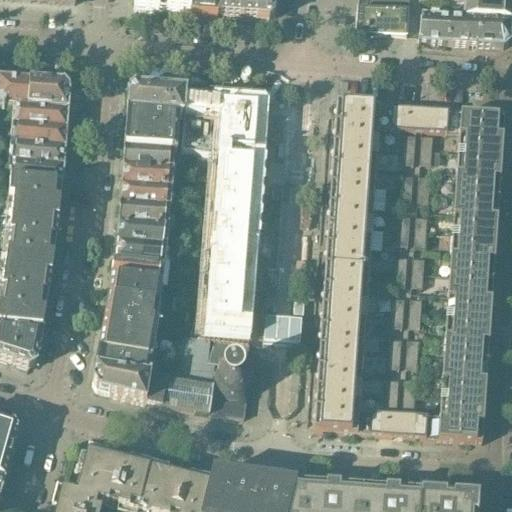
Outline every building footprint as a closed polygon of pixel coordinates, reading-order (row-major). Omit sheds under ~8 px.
[(0,0),(0,3),(73,9),(73,0),(0,0)] [(132,0),(132,14),(188,18),(189,0),(132,0)] [(217,21),(218,0),(189,0),(188,18),(217,21)] [(274,0),(218,0),(217,21),(267,25),(273,19),(274,0)] [(462,0),(460,23),(476,24),(509,26),(511,0),(462,0)] [(407,14),(356,11),(354,38),(405,41),(407,14)] [(448,14),(447,22),(455,22),(455,14),(448,14)] [(447,22),(428,20),(419,20),(417,46),(426,49),(445,50),(447,22)] [(460,23),(455,22),(447,22),(445,50),(474,51),(476,24),(460,23)] [(509,26),(476,24),(474,51),(502,53),(508,47),(509,26)] [(27,86),(0,84),(0,112),(10,113),(25,114),(27,86)] [(62,89),(27,86),(25,114),(65,117),(67,95),(62,89)] [(181,121),(183,98),(132,94),(126,99),(125,117),(124,135),(122,153),(170,156),(172,138),(173,121),(181,121)] [(181,121),(178,155),(214,158),(201,343),(249,346),(256,249),(258,247),(259,239),(257,236),(257,231),(259,229),(260,221),(258,218),(258,213),(261,211),(261,203),(259,200),(260,195),(262,193),(263,185),(261,182),(261,177),(263,175),(264,167),(262,164),(266,110),(261,104),(183,98),(181,121)] [(372,194),(376,135),(378,112),(334,109),(328,191),(372,194)] [(459,118),(424,115),(378,112),(376,135),(457,140),(459,118)] [(65,117),(25,114),(10,113),(10,119),(16,120),(15,132),(64,135),(65,117)] [(497,203),(501,143),(503,121),(459,118),(457,140),(453,200),(497,203)] [(64,135),(15,132),(9,131),(9,139),(15,139),(14,150),(62,153),(64,135)] [(402,141),(401,156),(412,156),(413,142),(402,141)] [(431,143),(419,142),(418,157),(430,157),(431,143)] [(62,153),(14,150),(8,149),(7,157),(13,158),(13,169),(61,172),(62,153)] [(170,156),(122,153),(121,171),(171,175),(173,156),(170,156)] [(412,156),(401,156),(400,170),(411,171),(412,156)] [(430,157),(418,157),(417,171),(429,172),(430,157)] [(61,172),(13,169),(6,168),(6,176),(12,176),(11,188),(60,191),(61,172)] [(171,175),(121,171),(119,190),(170,194),(171,175)] [(399,182),(398,196),(410,197),(411,183),(399,182)] [(428,184),(417,183),(416,197),(427,198),(428,184)] [(60,191),(11,188),(7,188),(6,205),(58,209),(60,191)] [(170,194),(119,190),(118,208),(168,212),(170,194)] [(367,276),(371,215),(372,194),(328,191),(323,273),(367,276)] [(410,197),(398,196),(397,211),(409,211),(410,197)] [(427,198),(416,197),(415,212),(426,212),(427,198)] [(491,285),(495,223),(497,203),(453,200),(447,282),(491,285)] [(52,265),(56,228),(58,209),(6,205),(0,254),(0,278),(49,282),(52,265)] [(168,212),(118,208),(116,226),(167,230),(168,212)] [(397,223),(396,237),(407,238),(408,223),(397,223)] [(425,224),(414,224),(413,238),(424,239),(425,224)] [(167,230),(116,226),(115,245),(164,251),(165,251),(167,230)] [(407,238),(396,237),(395,251),(406,252),(407,238)] [(424,239),(413,238),(412,252),(423,253),(424,239)] [(164,251),(115,245),(112,264),(162,270),(164,251)] [(394,263),(393,278),(404,279),(405,264),(394,263)] [(162,270),(112,264),(111,274),(110,282),(160,289),(162,270)] [(422,265),(411,265),(410,279),(421,280),(422,265)] [(361,358),(365,296),(367,276),(323,273),(317,355),(361,358)] [(0,333),(40,337),(43,318),(46,300),(47,295),(49,282),(0,278),(0,333)] [(404,279),(393,278),(392,292),(403,293),(404,279)] [(421,280),(410,279),(409,293),(420,294),(421,280)] [(160,289),(110,282),(107,301),(156,309),(160,289)] [(486,366),(490,305),(491,285),(447,282),(442,363),(486,366)] [(153,329),(156,309),(107,301),(104,320),(101,338),(153,348),(157,330),(153,329)] [(391,304),(390,319),(401,320),(402,305),(391,304)] [(419,306),(408,306),(407,320),(418,321),(419,306)] [(401,320),(390,319),(389,333),(400,334),(401,320)] [(418,321),(407,320),(406,334),(417,335),(418,321)] [(40,337),(0,333),(0,365),(26,374),(33,371),(38,348),(40,337)] [(153,348),(101,338),(98,356),(150,366),(153,348)] [(206,371),(208,346),(172,340),(164,384),(165,384),(165,385),(208,391),(207,403),(226,406),(226,405),(224,404),(221,403),(219,401),(217,399),(215,397),(214,394),(213,392),(212,389),(211,386),(211,383),(212,381),(212,378),(213,375),(214,373),(216,370),(217,368),(219,366),(222,364),(224,363),(227,362),(230,361),(232,361),(235,361),(238,361),(241,361),(243,362),(246,364),(247,351),(248,351),(248,349),(214,345),(206,371)] [(388,345),(387,359),(398,360),(399,346),(388,345)] [(415,361),(416,347),(405,346),(404,361),(415,361)] [(355,440),(357,417),(360,378),(361,358),(317,355),(311,437),(355,440)] [(150,366),(98,356),(94,372),(146,382),(147,381),(150,366)] [(398,360),(387,359),(386,374),(397,375),(398,360)] [(248,365),(246,364),(243,362),(241,361),(238,361),(235,361),(232,361),(230,361),(227,362),(224,363),(222,364),(219,366),(217,368),(216,370),(214,373),(213,375),(212,378),(212,381),(211,383),(211,386),(212,389),(213,392),(214,394),(215,397),(217,399),(219,401),(221,403),(224,404),(226,405),(236,407),(238,407),(241,406),(242,406),(244,405),(247,404),(249,402),(251,400),(253,398),(255,396),(256,393),(257,390),(257,388),(258,385),(258,382),(257,379),(257,376),(255,374),(254,371),(252,369),(250,367),(248,365)] [(423,362),(415,361),(404,361),(403,375),(414,376),(415,369),(423,369),(423,362)] [(480,449),(484,387),(486,366),(442,363),(437,423),(436,446),(480,449)] [(159,412),(165,385),(165,384),(164,384),(147,381),(146,382),(94,372),(90,390),(95,397),(107,400),(134,407),(159,412)] [(207,403),(208,391),(165,385),(159,412),(204,419),(207,403)] [(385,386),(384,400),(395,401),(396,387),(385,386)] [(414,388),(402,387),(401,401),(413,402),(414,388)] [(395,401),(384,400),(383,414),(394,415),(395,401)] [(413,402),(401,401),(400,416),(412,416),(413,402)] [(242,424),(244,408),(244,405),(242,406),(241,406),(238,407),(236,407),(226,405),(226,406),(207,403),(204,419),(242,424)] [(437,423),(395,420),(357,417),(355,440),(436,446),(437,423)] [(12,433),(0,428),(0,450),(11,454),(15,440),(12,433)] [(11,454),(0,450),(0,487),(1,488),(11,454)] [(114,511),(138,511),(149,471),(128,465),(126,474),(116,471),(117,468),(105,465),(107,460),(86,455),(74,500),(101,508),(114,511)] [(177,487),(177,484),(166,481),(167,476),(149,471),(138,511),(203,511),(212,480),(210,479),(208,486),(188,481),(186,489),(177,487)] [(258,511),(265,487),(220,481),(212,480),(203,511),(258,511)] [(288,511),(294,491),(265,487),(258,511),(288,511)] [(354,511),(356,495),(294,491),(288,511),(354,511)] [(99,511),(101,508),(74,500),(54,495),(49,511),(99,511)] [(426,511),(428,500),(356,495),(354,511),(426,511)] [(475,511),(476,503),(428,500),(426,511),(475,511)]
